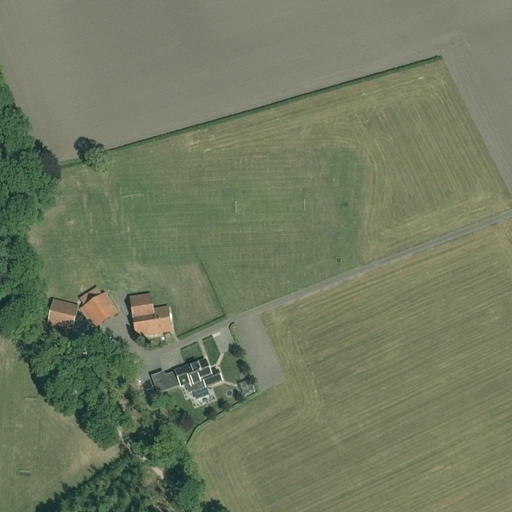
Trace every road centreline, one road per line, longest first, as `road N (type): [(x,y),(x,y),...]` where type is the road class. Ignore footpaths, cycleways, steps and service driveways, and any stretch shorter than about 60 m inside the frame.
road 1 (track): [(199,511),(65,387),(0,313)]
road 2 (track): [(0,229),(33,187),(36,170),(0,79)]
